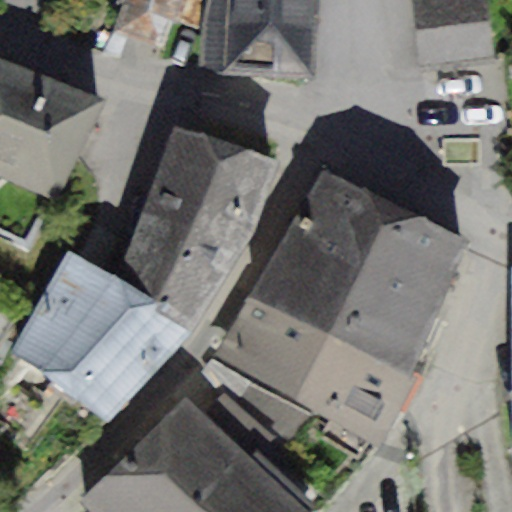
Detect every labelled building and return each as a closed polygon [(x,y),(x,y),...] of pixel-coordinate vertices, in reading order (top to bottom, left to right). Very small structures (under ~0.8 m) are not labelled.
[(183,0),(125,0),(118,23),(161,37),(168,16),(178,19),(183,0)] [(202,0),(201,65),(254,67),(316,69),(318,0),(202,0)] [(485,0),(414,0),(420,72),(491,66),(485,0)] [(47,72),(0,54),(0,176),(56,199),(102,93),(47,72)] [(225,139),(178,122),(116,272),(153,295),(149,302),(191,327),(275,158),(225,139)] [(380,193),(321,163),(247,293),(409,369),(464,237),(380,193)] [(92,259),(69,247),(9,349),(105,416),(191,327),(149,302),(153,295),(116,272),(92,259)] [(409,369),(247,293),(214,352),(376,443),(404,395),(416,374),(409,369)] [(204,409),(186,391),(161,416),(78,497),(95,511),(312,511),(322,502),(260,448),(271,434),(224,385),(204,409)]
